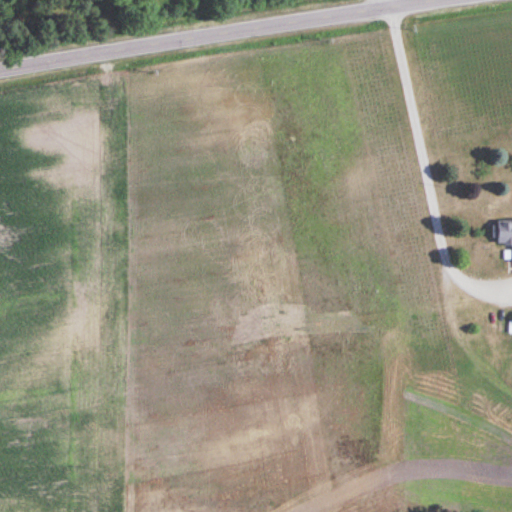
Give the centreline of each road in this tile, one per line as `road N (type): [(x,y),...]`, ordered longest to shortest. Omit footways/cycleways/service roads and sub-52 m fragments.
road 1 (tertiary): [(0,72),(432,0)]
road 2 (residential): [(389,0),(445,255),(481,287),(511,295)]
